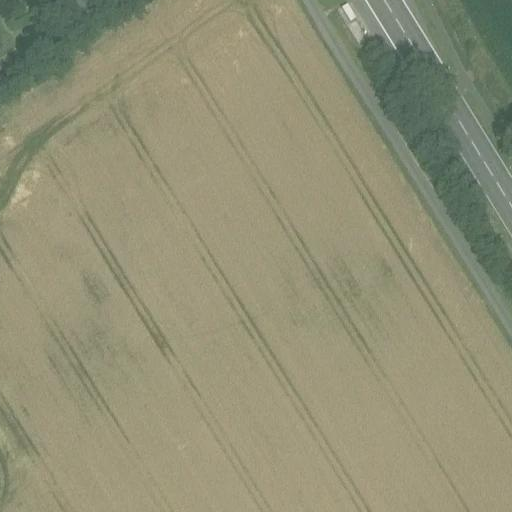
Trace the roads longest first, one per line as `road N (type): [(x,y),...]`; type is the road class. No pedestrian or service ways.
road 1 (residential): [(511,332),(307,0)]
road 2 (primary): [(383,0),(511,210)]
road 3 (residential): [(112,0),(0,80)]
